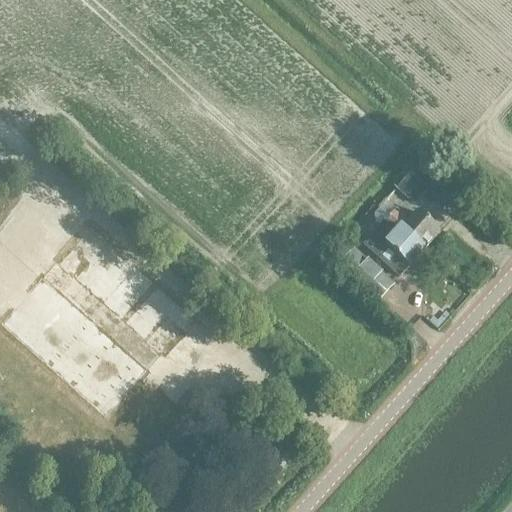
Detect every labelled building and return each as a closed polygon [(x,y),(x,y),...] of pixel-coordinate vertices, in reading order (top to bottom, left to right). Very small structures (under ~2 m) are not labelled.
[(417,204),(426,194),(412,182),(403,192),(417,204)] [(410,224),(397,212),(387,204),(381,211),(425,252),(441,234),(418,214),(410,224)] [(425,252),(381,211),(374,219),(382,227),(369,242),(383,254),(388,249),(410,269),(425,252)] [(180,422),(184,418),(154,391),(146,400),(132,388),(195,318),(91,226),(1,327),(119,431),(111,440),(140,466),(144,462),(150,462),(156,455),(156,449),(169,435),(175,435),(181,429),(180,422)] [(378,305),(395,286),(354,250),(338,268),(378,305)] [(83,472),(103,450),(50,403),(30,425),(83,472)]
